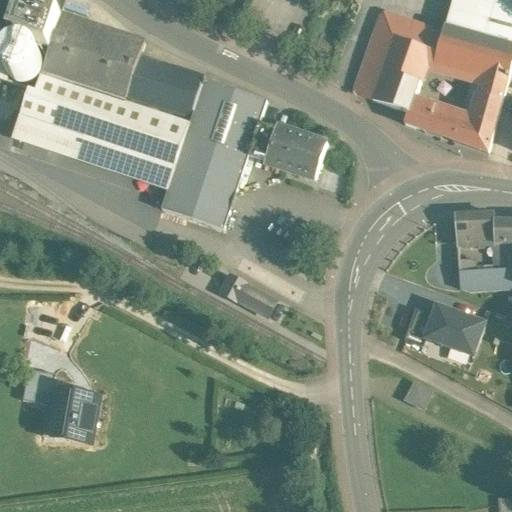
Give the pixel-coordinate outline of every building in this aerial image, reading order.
[(2,0),(0,10),(0,82),(29,92),(37,95),(42,81),(62,19),(63,19),(67,0),(2,0)] [(452,0),(444,31),(472,38),(482,0),(452,0)] [(511,0),(482,0),(472,38),(511,49),(511,0)] [(401,22),(386,16),(382,19),(375,34),(394,41),(394,40),(395,41),(401,22)] [(205,80),(141,59),(145,46),(63,19),(62,19),(42,81),(190,129),(205,84),(204,84),(205,80)] [(442,37),(401,22),(395,41),(432,54),(437,56),(442,37)] [(511,49),(472,38),(444,31),(442,37),(437,56),(434,67),(471,78),(476,79),(475,85),(474,87),(482,89),(479,98),(503,105),(511,70),(511,49)] [(375,34),(354,96),(373,103),(394,41),(375,34)] [(395,41),(394,41),(373,103),(409,116),(410,116),(413,109),(416,98),(428,65),(432,54),(395,41)] [(428,65),(434,67),(437,56),(432,54),(428,65)] [(190,129),(42,81),(37,95),(29,92),(13,141),(169,192),(190,129)] [(169,192),(162,213),(225,234),(250,160),(260,129),(268,105),(205,84),(190,129),(169,192)] [(475,114),(416,98),(413,109),(432,116),(460,125),(471,129),(475,114)] [(503,105),(479,98),(475,114),(471,129),(460,125),(453,144),(488,157),(503,105)] [(432,116),(413,109),(410,116),(409,116),(405,127),(426,135),(432,116)] [(460,125),(432,116),(426,135),(453,144),(460,125)] [(328,148),(277,132),(276,134),(260,129),(250,160),(266,165),(266,167),(316,183),(328,148)] [(495,217),(455,219),(456,236),(457,236),(457,245),(474,245),(474,247),(511,246),(511,224),(495,224),(495,217)] [(511,271),(488,273),(487,265),(459,266),(461,291),(511,288),(511,271)] [(277,306),(232,281),(223,296),(268,321),(277,306)] [(435,320),(427,341),(471,358),(483,327),(438,310),(435,320)] [(427,341),(435,320),(416,313),(404,343),(423,350),(427,341)] [(432,395),(415,387),(406,403),(422,411),(423,412),(432,395)] [(100,399),(61,392),(58,409),(50,407),(44,439),(91,448),(100,399)] [(511,511),(511,502),(498,502),(498,511),(511,511)]
